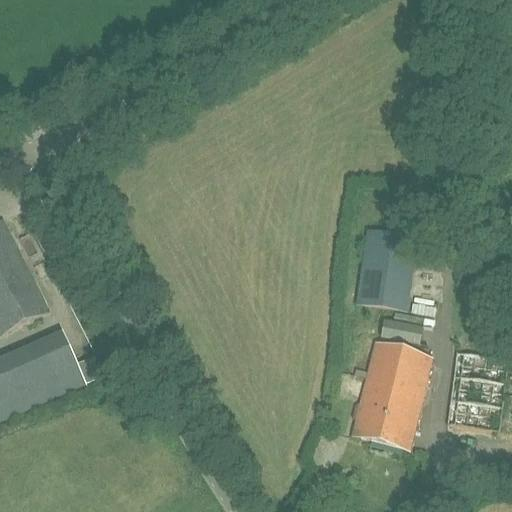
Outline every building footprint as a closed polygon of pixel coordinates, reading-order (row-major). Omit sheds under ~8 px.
[(0,339),(50,314),(3,223),(0,224),(0,339)] [(358,307),(407,314),(417,239),(368,232),(358,307)] [(81,299),(67,306),(93,357),(107,350),(81,299)] [(0,361),(0,425),(86,388),(68,348),(62,334),(0,361)] [(364,392),(421,408),(432,362),(376,346),(364,392)] [(499,434),(508,361),(457,354),(448,427),(499,434)] [(124,399),(127,389),(114,385),(110,395),(124,399)] [(410,453),(421,408),(364,392),(353,438),(410,453)]
